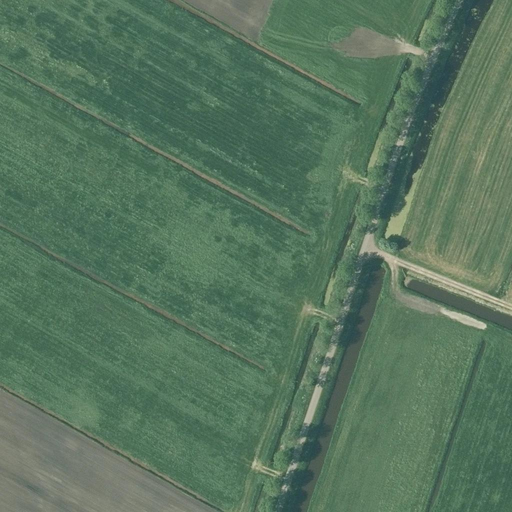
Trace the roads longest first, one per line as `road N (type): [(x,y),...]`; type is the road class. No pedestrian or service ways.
road 1 (unclassified): [(458,0),(393,161),(276,511)]
road 2 (track): [(363,248),(511,308)]
